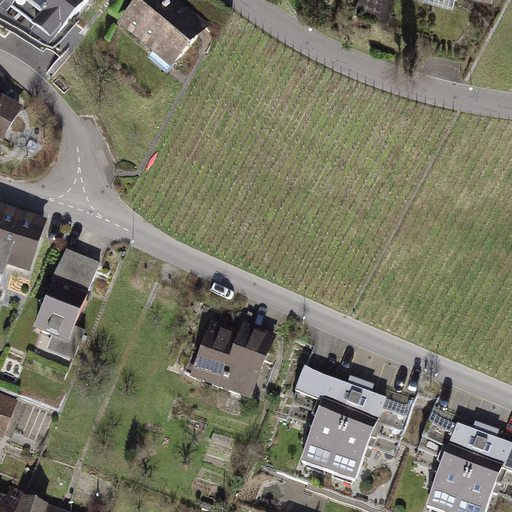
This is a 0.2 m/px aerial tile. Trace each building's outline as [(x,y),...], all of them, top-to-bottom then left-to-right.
[(12,0),(0,12),(0,13),(53,45),(91,0),(12,0)] [(207,25),(177,0),(146,0),(126,24),(174,65),(207,25)] [(391,0),(362,0),(359,11),(387,18),(391,0)] [(0,209),(0,269),(30,279),(47,224),(0,209)] [(86,303),(58,292),(41,335),(69,346),(86,303)] [(211,320),(191,367),(254,395),(275,347),(211,320)] [(390,399),(309,370),(289,425),(316,435),(304,469),(357,489),(390,399)] [(0,399),(0,436),(2,437),(14,404),(0,399)] [(511,441),(460,422),(426,511),(492,511),(496,504),(511,509),(511,441)] [(67,511),(0,486),(0,511),(67,511)]
